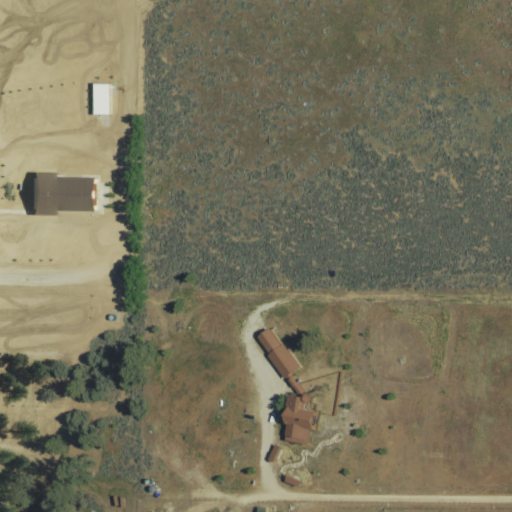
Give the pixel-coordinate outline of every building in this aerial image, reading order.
[(111,113),(112,82),(96,82),(96,113),(111,113)] [(31,172),(31,216),(57,216),(57,210),(95,210),(95,180),(57,179),(57,172),(31,172)] [(268,330),(280,347),(283,346),(299,368),(291,375),(310,400),(305,405),(304,411),(318,414),(315,430),(308,428),(306,446),(284,441),(286,425),(282,424),(288,396),(300,398),(289,383),(285,384),(266,358),(269,355),(257,337),(268,330)] [(450,360),(459,361),(456,380),(447,378),(450,360)] [(442,405),(450,406),(449,412),(453,413),(451,424),(439,421),(442,405)] [(437,430),(449,431),(448,442),(436,442),(437,430)] [(279,461),(285,446),(276,442),(270,457),(279,461)] [(429,451),(442,454),(440,461),(427,458),(429,451)] [(289,476),(300,480),(297,488),(286,484),(289,476)]
